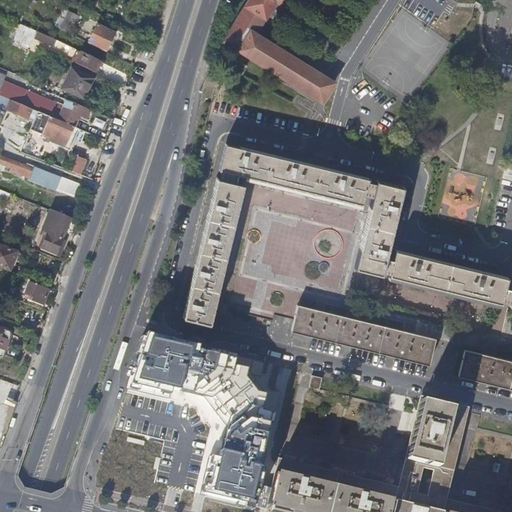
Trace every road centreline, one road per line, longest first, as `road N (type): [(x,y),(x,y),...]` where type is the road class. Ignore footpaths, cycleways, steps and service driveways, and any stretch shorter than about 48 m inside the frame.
road 1 (residential): [(331,152),(229,125),(214,132),(168,306),(172,320),(511,409)]
road 2 (primary): [(168,58),(14,511)]
road 3 (primary): [(41,511),(191,61)]
road 4 (primary): [(168,58),(97,220),(1,499)]
road 5 (primary): [(63,509),(164,212),(191,61)]
road 6 (residential): [(511,229),(504,251),(491,257),(404,236),(416,189),(410,173),(331,152)]
road 7 (residential): [(331,152),(347,69),(395,0)]
road 8 (unknown): [(112,186),(0,139)]
